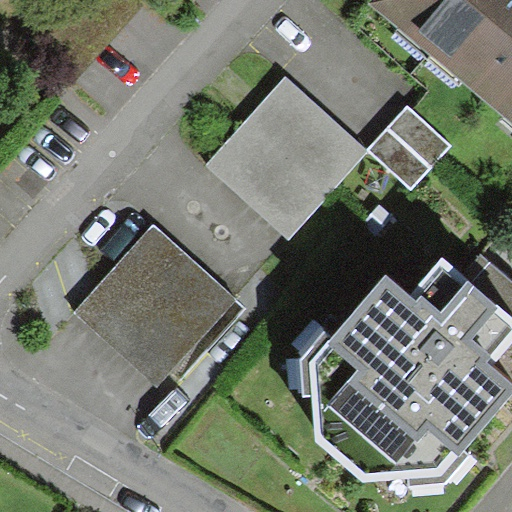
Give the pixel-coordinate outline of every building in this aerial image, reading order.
[(511,0),(386,0),(511,106),(511,0)] [(368,159),(288,85),(206,174),(285,247),(368,159)] [(407,103),(368,146),(413,187),(437,161),(452,144),(407,103)] [(156,226),(74,314),(148,387),(233,300),(156,226)] [(395,276),(330,345),(365,379),(329,422),(392,476),(422,442),(452,462),(511,398),(511,381),(496,366),(511,350),(511,256),(498,245),(438,316),(395,276)]
